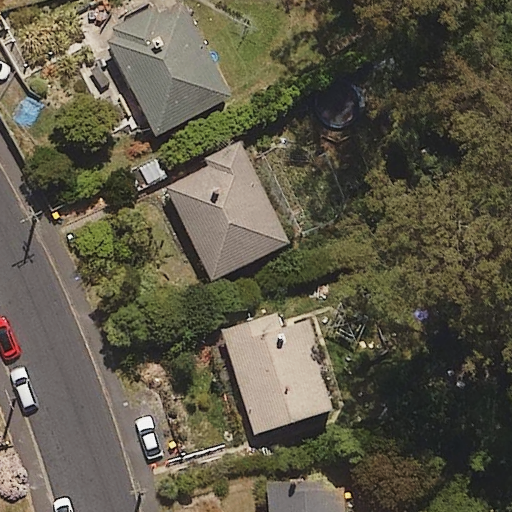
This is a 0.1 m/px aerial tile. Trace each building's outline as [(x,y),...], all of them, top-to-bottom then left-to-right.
[(162,13),(158,6),(105,33),(157,134),(232,95),(184,1),(162,13)] [(367,113),(352,86),(318,106),(334,133),(367,113)] [(290,242),(241,140),(204,158),(208,166),(167,185),(212,279),(290,242)] [(281,325),(278,313),(223,330),(255,432),(338,407),(310,317),(281,325)] [(346,511),(344,477),(270,481),(271,511),(346,511)]
